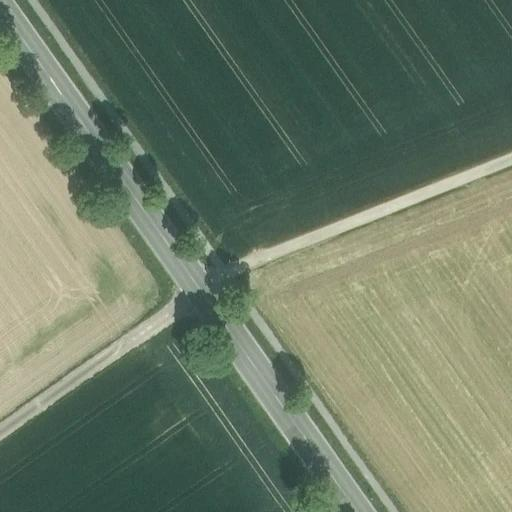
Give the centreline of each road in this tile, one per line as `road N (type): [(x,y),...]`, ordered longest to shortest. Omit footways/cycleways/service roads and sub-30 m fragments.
road 1 (primary): [(0,8),(365,511)]
road 2 (track): [(511,158),(224,272),(0,432)]
